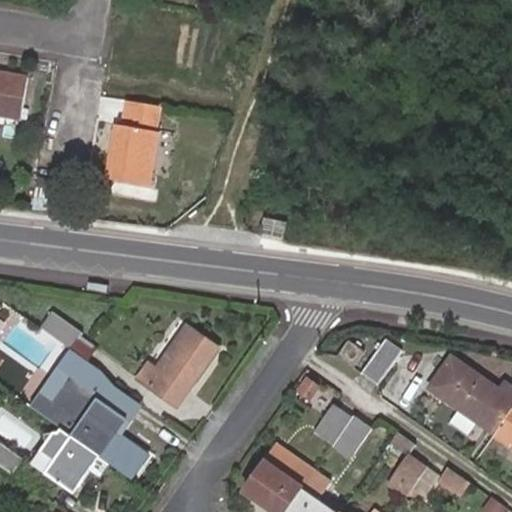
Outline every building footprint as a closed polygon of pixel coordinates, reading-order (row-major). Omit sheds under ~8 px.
[(134,78),(129,101),(160,107),(164,82),(169,83),(178,30),(138,23),(129,77),(134,78)] [(0,116),(21,120),(29,78),(0,73),(0,116)] [(160,107),(129,101),(125,126),(121,125),(111,179),(151,186),(160,132),(155,132),(160,107)] [(262,234),(285,238),(287,222),(265,218),(262,234)] [(53,312),(41,328),(73,350),(81,339),(84,335),(53,312)] [(188,326),(159,368),(164,371),(152,388),(178,407),(220,349),(188,326)] [(73,350),(89,362),(97,352),(81,339),(73,350)] [(379,383),(402,351),(386,340),(363,372),(379,383)] [(354,369),(366,352),(349,341),(338,357),(354,369)] [(88,387),(100,370),(89,362),(73,350),(60,367),(88,387)] [(511,411),(511,388),(506,385),(501,391),(453,359),(431,389),(496,434),(511,411)] [(164,371),(159,368),(149,361),(138,378),(152,388),(164,371)] [(17,382),(1,370),(0,371),(0,386),(10,393),(17,382)] [(316,390),(303,379),(293,393),(306,403),(316,390)] [(88,392),(62,429),(73,436),(100,400),(88,392)] [(100,400),(73,436),(96,453),(102,456),(112,463),(131,476),(146,454),(118,434),(128,420),(100,400)] [(315,432),(334,445),(353,419),(334,405),(315,432)] [(511,411),(496,434),(511,445),(511,411)] [(371,430),(354,417),(353,419),(334,445),(351,457),(371,430)] [(102,456),(96,453),(73,436),(62,429),(59,432),(49,434),(45,438),(49,442),(33,464),(76,494),(92,471),(102,478),(112,463),(102,456)] [(410,453),(416,444),(397,431),(392,440),(410,453)] [(0,465),(12,473),(22,459),(0,443),(0,465)] [(286,511),(303,489),(315,472),(278,446),(266,463),(246,492),(268,508),(272,503),(284,511),(286,511)] [(408,496),(427,469),(409,456),(389,483),(408,496)] [(472,483),(449,467),(441,477),(438,482),(461,498),(472,483)] [(438,482),(441,477),(428,468),(427,469),(408,496),(421,506),(438,482)] [(335,511),(316,498),(328,482),(315,472),(303,489),(286,511),(335,511)] [(268,508),(273,511),(284,511),(272,503),(268,508)]
